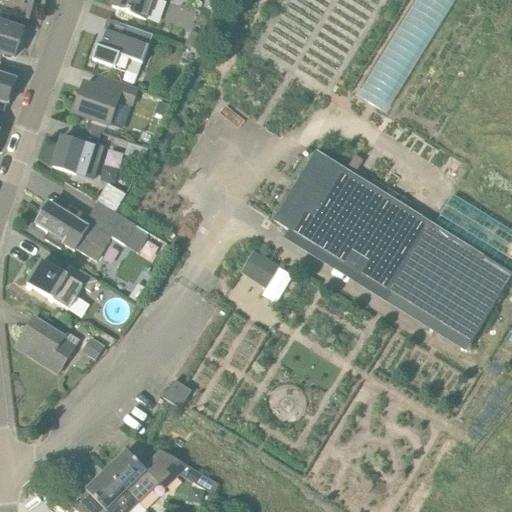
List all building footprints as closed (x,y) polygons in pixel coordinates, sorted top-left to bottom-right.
[(0,0),(0,2),(5,4),(4,8),(29,15),(33,0),(0,0)] [(154,0),(164,3),(164,0),(115,0),(112,9),(127,15),(126,16),(146,23),(153,0),(154,0)] [(454,0),(413,0),(360,99),(391,116),(454,0)] [(5,26),(8,17),(0,13),(0,54),(14,59),(23,32),(5,26)] [(142,67),(153,36),(128,27),(123,40),(105,33),(99,50),(97,50),(93,63),(115,71),(120,59),(142,67)] [(201,52),(206,37),(191,32),(186,47),(201,52)] [(0,76),(0,66),(0,65),(0,103),(8,106),(9,102),(11,101),(13,95),(12,93),(16,82),(0,76)] [(138,92),(100,78),(96,91),(85,87),(74,116),(109,128),(118,104),(132,109),(138,92)] [(97,145),(100,135),(81,129),(77,140),(79,141),(78,145),(62,140),(53,169),(77,177),(85,179),(96,182),(107,148),(97,145)] [(105,171),(118,175),(124,155),(111,151),(105,171)] [(471,346),(511,279),(511,275),(316,153),(273,223),(471,346)] [(136,228),(98,204),(87,223),(68,211),(66,216),(49,206),(43,216),(41,216),(37,222),(38,224),(36,227),(48,235),(44,241),(71,257),(75,251),(96,264),(111,239),(124,247),(136,228)] [(244,277),(271,288),(278,268),(268,264),(270,258),(254,252),(244,277)] [(62,275),(41,263),(27,287),(68,312),(82,289),(90,294),(97,283),(68,265),(62,275)] [(139,308),(147,293),(134,286),(126,300),(139,308)] [(64,338),(34,320),(22,339),(33,346),(26,358),(58,377),(80,343),(66,335),(64,338)] [(95,362),(104,349),(90,341),(82,354),(95,362)] [(174,383),(163,400),(171,405),(180,411),(191,394),(182,388),(174,383)] [(181,477),(167,469),(174,458),(165,449),(144,469),(128,452),(106,473),(138,506),(161,484),(168,491),(181,477)] [(131,511),(138,506),(106,473),(86,492),(101,509),(96,511),(131,511)]
